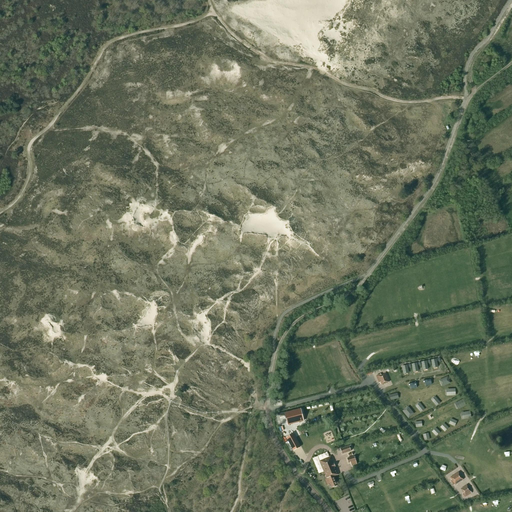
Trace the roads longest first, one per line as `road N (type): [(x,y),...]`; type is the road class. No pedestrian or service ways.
road 1 (track): [(470,97),(440,176),(389,251),(348,294),(286,331),(266,407)]
road 2 (track): [(213,12),(107,45),(29,144),(22,192),(0,213)]
road 3 (track): [(213,12),(268,61),(313,68),(388,100),(465,97)]
road 4 (unclassified): [(328,511),(280,451),(266,407)]
